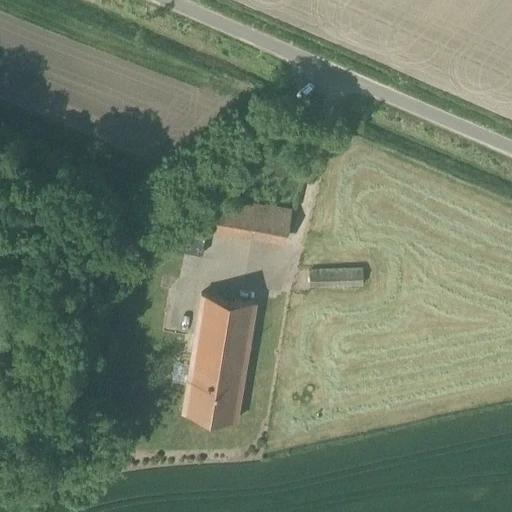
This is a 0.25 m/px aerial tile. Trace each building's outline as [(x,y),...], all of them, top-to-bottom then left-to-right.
[(252,205),(213,199),(207,229),(247,235),(252,205)] [(292,212),(252,205),(247,235),(286,241),(292,212)] [(206,231),(186,227),(182,251),(202,255),(206,231)] [(363,270),(310,271),(310,285),(363,284),(363,270)] [(255,301),(202,293),(193,346),(247,355),(255,301)] [(247,355),(193,346),(183,411),(236,420),(247,355)]
